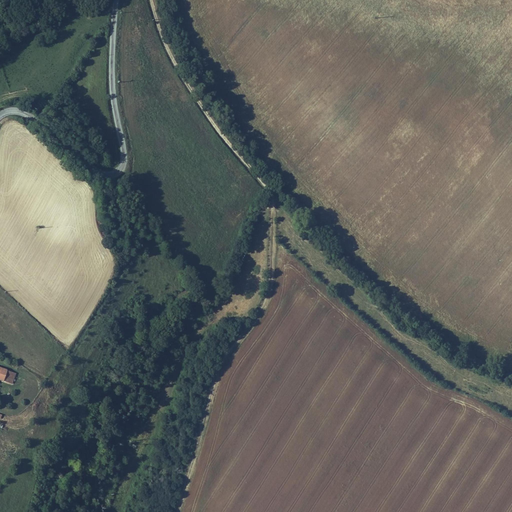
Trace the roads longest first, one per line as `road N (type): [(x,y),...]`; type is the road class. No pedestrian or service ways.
road 1 (track): [(151,0),(185,79),(273,199),(266,298),(213,380),(178,511)]
road 2 (tertiary): [(0,114),(31,116),(97,171),(118,171),(116,0)]
